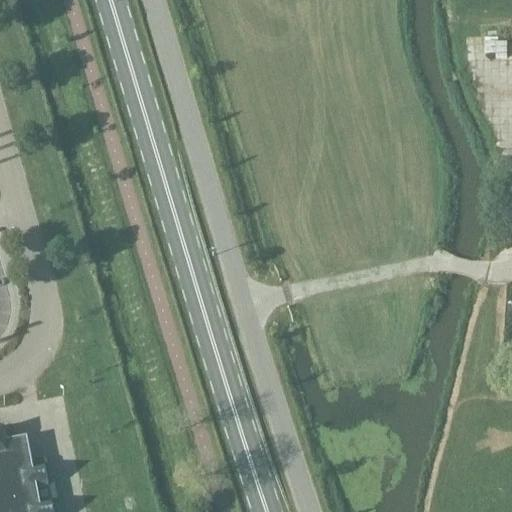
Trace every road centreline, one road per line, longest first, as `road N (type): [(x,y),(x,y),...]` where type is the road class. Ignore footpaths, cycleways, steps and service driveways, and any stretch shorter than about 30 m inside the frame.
road 1 (primary): [(267,511),(107,0)]
road 2 (unclassified): [(310,511),(155,0)]
road 3 (unclassified): [(0,150),(46,314),(22,368),(0,379)]
